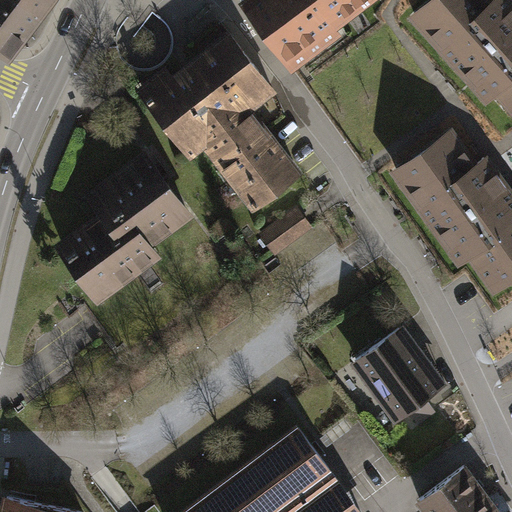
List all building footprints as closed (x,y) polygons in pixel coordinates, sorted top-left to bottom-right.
[(0,0),(0,42),(14,52),(54,0),(0,0)] [(251,0),(245,5),(288,59),(362,0),(251,0)] [(511,0),(424,0),(409,13),(486,99),(494,92),(511,112),(511,0)] [(206,134),(255,196),(291,168),(243,106),(271,84),(229,31),(153,90),(194,143),(206,134)] [(452,123),(390,167),(458,261),(467,255),(493,291),(511,276),(511,186),(487,151),(477,158),(452,123)] [(106,211),(60,246),(99,296),(198,219),(149,157),(96,198),(106,211)] [(278,252),(317,224),(304,206),(265,233),(278,252)] [(399,327),(356,358),(399,416),(408,408),(419,422),(435,410),(425,396),(441,384),(399,327)] [(319,511),(348,491),(300,426),(184,511),(319,511)] [(500,511),(464,464),(420,497),(430,511),(500,511)] [(363,511),(348,491),(319,511),(363,511)] [(66,511),(3,500),(0,511),(66,511)]
